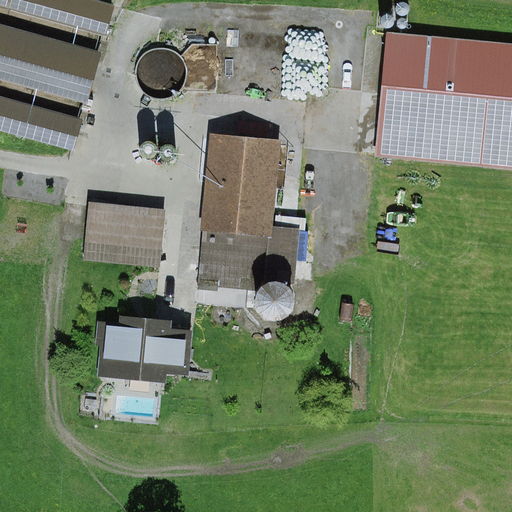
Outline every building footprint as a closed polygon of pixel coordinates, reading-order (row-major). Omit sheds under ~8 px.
[(120,6),(98,0),(0,0),(0,6),(112,36),(120,6)] [(111,58),(0,28),(0,81),(97,108),(111,58)] [(511,44),(397,33),(385,159),(511,171),(511,44)] [(89,123),(0,99),(0,125),(82,148),(89,123)] [(289,145),(221,138),(207,279),(306,288),(312,232),(281,229),(289,145)] [(172,209),(95,202),(92,238),(168,245),(172,209)] [(294,293),(267,297),(269,312),(296,308),(294,293)] [(134,323),(110,321),(107,360),(130,362),(128,379),(181,383),(181,371),(200,373),(203,331),(185,329),(186,318),(135,314),(134,323)]
